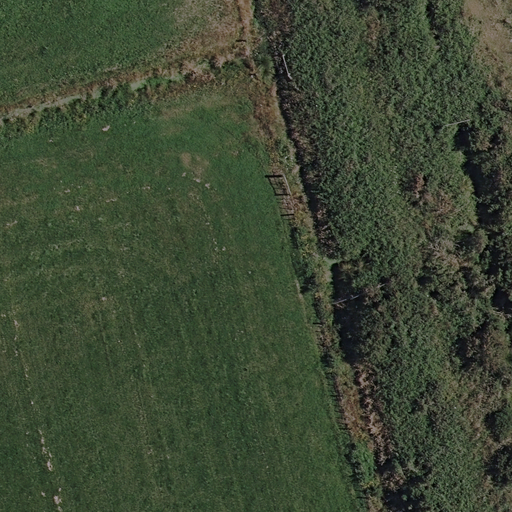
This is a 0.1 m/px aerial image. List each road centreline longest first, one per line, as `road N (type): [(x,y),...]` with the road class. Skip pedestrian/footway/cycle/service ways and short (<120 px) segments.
road 1 (track): [(484,511),(345,0)]
road 2 (track): [(0,197),(370,100)]
